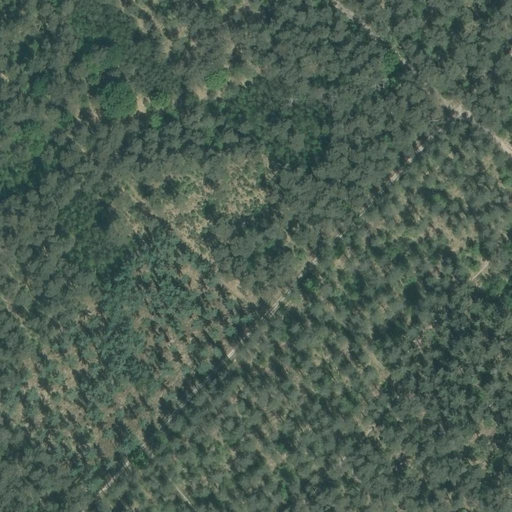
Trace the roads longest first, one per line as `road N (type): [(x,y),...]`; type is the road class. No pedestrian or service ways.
road 1 (track): [(99,493),(511,47)]
road 2 (track): [(511,152),(336,0)]
road 3 (track): [(118,511),(99,493),(92,499),(0,410)]
